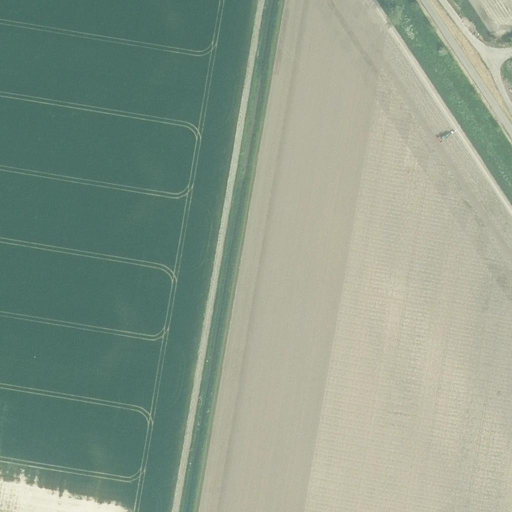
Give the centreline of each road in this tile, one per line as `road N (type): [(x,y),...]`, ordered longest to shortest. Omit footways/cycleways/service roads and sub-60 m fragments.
road 1 (unclassified): [(511,128),(426,0)]
road 2 (residential): [(442,0),(493,54),(511,107)]
